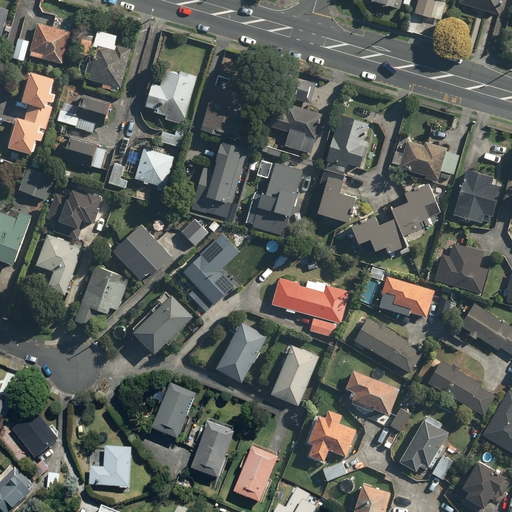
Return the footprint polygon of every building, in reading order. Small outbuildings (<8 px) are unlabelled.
[(375,0),(374,3),(400,10),(402,0),(375,0)] [(417,0),(413,15),(439,22),(445,0),(417,0)] [(459,0),(458,4),(500,17),(505,0),(459,0)] [(70,30),(37,22),(28,56),(61,64),(70,30)] [(116,44),(118,37),(95,32),(85,80),(121,88),(130,47),(116,44)] [(28,42),(17,39),(12,59),(23,62),(28,42)] [(182,125),(195,76),(155,66),(143,115),(182,125)] [(241,128),(245,129),(255,88),(220,79),(222,70),(214,68),(198,132),(220,137),(221,134),(238,138),(241,128)] [(5,147),(29,154),(36,129),(46,132),(52,113),(44,110),(53,79),(27,71),(17,103),(27,106),(23,120),(13,117),(5,147)] [(55,123),(91,134),(94,125),(104,127),(111,103),(101,100),(102,95),(80,88),(75,106),(62,102),(55,123)] [(261,152),(279,157),(281,148),(308,156),(320,113),(275,101),(261,152)] [(333,130),(326,157),(324,162),(327,162),(325,171),(344,176),(347,164),(360,168),(368,140),(363,138),(368,122),(346,116),(341,132),(333,130)] [(184,133),(163,126),(159,141),(179,147),(184,133)] [(65,139),(60,160),(100,169),(105,148),(65,139)] [(407,140),(399,169),(437,181),(440,172),(443,173),(442,178),(448,180),(449,175),(452,175),(458,157),(445,153),(447,147),(425,140),(423,146),(407,140)] [(194,189),(206,192),(205,199),(225,202),(239,149),(221,144),(214,170),(200,166),(194,189)] [(174,156),(143,149),(135,180),(167,188),(174,156)] [(263,159),(259,174),(270,177),(265,197),(258,195),(249,227),(284,236),(302,170),(263,159)] [(124,167),(113,164),(108,184),(124,188),(126,181),(121,179),(124,167)] [(27,167),(18,190),(44,201),(54,178),(27,167)] [(464,170),(451,215),(480,224),(482,215),(492,218),(500,187),(489,184),(491,178),(464,170)] [(337,192),(340,182),(326,178),(316,214),(347,223),(354,197),(337,192)] [(392,210),(404,235),(419,229),(417,223),(430,217),(424,205),(434,200),(426,185),(400,197),(403,205),(392,210)] [(54,193),(44,219),(54,222),(51,230),(78,240),(81,231),(78,230),(81,221),(95,226),(102,205),(111,209),(115,199),(79,186),(76,192),(64,188),(62,195),(54,193)] [(0,260),(13,266),(32,217),(10,208),(7,215),(0,211),(0,260)] [(355,245),(366,240),(368,239),(374,253),(384,249),(388,256),(405,248),(391,220),(377,226),(372,216),(347,228),(355,245)] [(179,234),(175,230),(162,244),(182,262),(208,233),(197,223),(194,227),(189,223),(179,234)] [(113,251),(139,281),(147,274),(149,277),(170,259),(142,226),(113,251)] [(207,313),(207,312),(234,286),(220,272),(241,252),(222,233),(183,272),(196,285),(188,293),(207,313)] [(35,266),(52,273),(47,284),(65,292),(82,252),(47,237),(35,266)] [(439,253),(434,281),(480,294),(487,270),(480,268),(484,253),(452,244),(449,256),(439,253)] [(80,303),(108,315),(111,308),(116,311),(130,279),(95,267),(80,303)] [(272,305),(272,306),(341,324),(349,293),(327,287),(328,285),(306,279),(304,287),(297,285),(298,281),(279,276),(272,305)] [(386,278),(378,307),(427,320),(434,290),(386,278)] [(451,300),(439,296),(433,317),(445,320),(451,300)] [(171,297),(130,334),(150,356),(191,320),(171,297)] [(457,329),(498,352),(499,349),(511,356),(511,325),(472,303),(457,329)] [(369,318),(356,340),(410,373),(423,351),(369,318)] [(335,326),(311,319),(308,330),(332,337),(335,326)] [(240,322),(213,369),(239,384),(266,337),(240,322)] [(291,347),(269,395),(296,407),(318,359),(291,347)] [(441,359),(427,382),(482,417),(496,394),(441,359)] [(343,394),(351,397),(349,401),(352,402),(351,405),(372,413),(373,410),(390,416),(400,390),(353,371),(343,394)] [(167,386),(149,428),(177,439),(194,397),(167,386)] [(511,393),(508,391),(481,436),(511,454),(511,393)] [(400,408),(390,427),(402,433),(412,414),(400,408)] [(308,457),(324,462),(327,452),(346,458),(354,429),(337,424),(340,415),(327,411),(324,421),(314,418),(306,445),(311,446),(308,457)] [(34,413),(12,430),(34,459),(56,441),(34,413)] [(440,447),(448,433),(439,428),(440,425),(425,416),(399,461),(417,472),(421,464),(430,470),(443,448),(440,447)] [(204,425),(187,471),(215,482),(233,436),(204,425)] [(250,445),(231,494),(260,505),(279,456),(250,445)] [(89,447),(87,487),(127,489),(130,449),(89,447)] [(442,457),(433,474),(445,479),(453,463),(442,457)] [(40,461),(28,472),(36,480),(48,470),(40,461)] [(341,463),(323,470),(327,481),(346,474),(341,463)] [(464,473),(457,485),(465,490),(459,501),(477,511),(484,511),(504,479),(476,463),(468,476),(464,473)] [(13,469),(0,481),(0,506),(2,504),(8,511),(33,490),(13,469)] [(59,474),(47,473),(47,489),(58,489),(59,474)] [(384,511),(391,493),(362,484),(352,511),(384,511)] [(270,511),(313,511),(314,511),(305,505),(311,495),(298,488),(285,508),(276,503),(270,511)]
